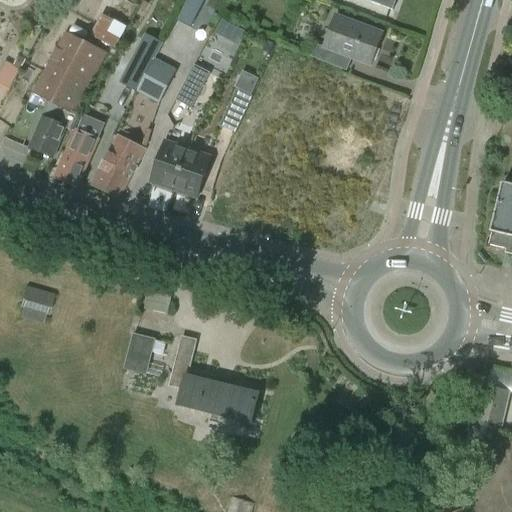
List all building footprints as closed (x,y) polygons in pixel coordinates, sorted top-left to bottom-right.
[(362,0),(393,11),(393,10),(391,9),(394,0),(362,0)] [(126,28),(102,15),(90,37),(115,50),(126,28)] [(382,35),(338,17),(326,47),(318,44),(313,56),(341,67),(345,56),(370,66),(382,35)] [(223,20),(215,34),(238,46),(246,32),(223,20)] [(107,55),(67,34),(34,94),(60,108),(52,121),(43,117),(31,148),(55,158),(67,130),(71,132),(81,113),(77,111),(107,55)] [(153,58),(138,50),(120,84),(135,92),(153,58)] [(176,71),(154,59),(137,93),(159,104),(176,71)] [(211,74),(195,66),(177,101),(192,109),(211,74)] [(334,169),(360,179),(395,89),(340,68),(296,184),(314,191),(319,178),(329,182),(334,169)] [(235,89),(238,90),(253,97),(261,81),(243,73),(235,89)] [(237,134),(251,105),(250,104),(253,97),(238,90),(221,126),(237,134)] [(100,139),(78,129),(64,160),(63,159),(56,176),(79,187),(100,139)] [(146,149),(119,135),(93,184),(120,198),(146,149)] [(151,183),(174,192),(189,150),(165,142),(151,183)] [(241,145),(219,219),(257,231),(273,177),(276,178),(282,157),(241,145)] [(211,158),(189,150),(174,192),(197,199),(211,158)] [(511,187),(504,185),(492,233),(494,233),(490,247),(508,252),(507,255),(511,256),(511,187)] [(340,245),(345,210),(354,211),(357,196),(316,190),(309,241),(340,245)] [(53,297),(27,289),(21,308),(47,316),(53,297)] [(169,311),(171,291),(148,289),(146,310),(169,311)] [(154,342),(133,337),(125,371),(146,376),(154,342)] [(196,341),(182,338),(170,387),(184,391),(181,402),(199,407),(199,410),(233,419),(234,415),(253,419),(259,394),(236,389),(238,382),(212,376),(210,382),(187,376),(196,341)] [(509,395),(486,389),(478,422),(474,421),(464,453),(465,454),(463,460),(471,463),(473,456),(480,458),(486,440),(478,437),(482,424),(501,428),(509,395)] [(460,425),(446,421),(439,439),(453,442),(460,425)] [(249,511),(253,502),(234,496),(228,511),(249,511)] [(459,511),(460,511),(424,500),(420,511),(459,511)]
